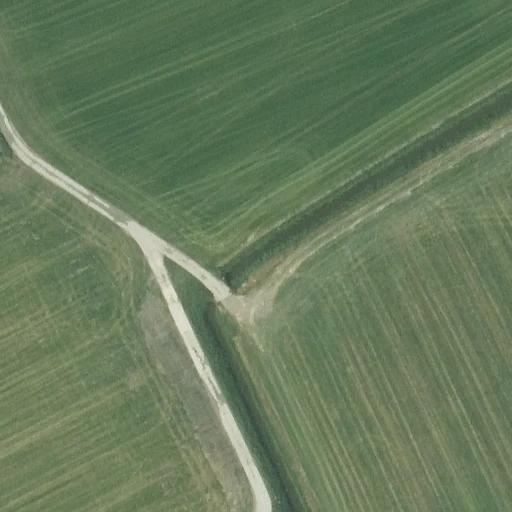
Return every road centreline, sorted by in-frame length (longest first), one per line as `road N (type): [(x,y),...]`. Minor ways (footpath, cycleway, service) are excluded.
road 1 (unclassified): [(259,511),(252,473),(139,231)]
road 2 (unclassified): [(0,118),(16,153),(139,231)]
